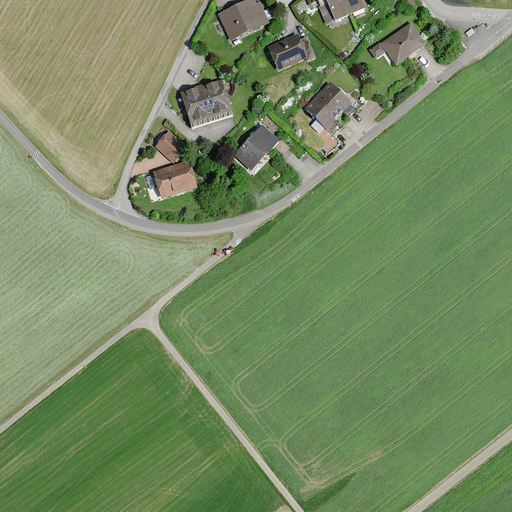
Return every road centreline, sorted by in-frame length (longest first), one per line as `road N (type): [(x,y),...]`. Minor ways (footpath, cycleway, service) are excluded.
road 1 (unclassified): [(260,215),(285,205),(507,25)]
road 2 (unclassified): [(147,316),(299,511)]
road 3 (unclassified): [(110,212),(212,0)]
road 4 (unclassified): [(147,316),(0,431)]
road 5 (unclassified): [(110,212),(192,231),(260,215)]
road 6 (unclassified): [(260,215),(147,316)]
road 7 (unclassified): [(0,118),(70,190),(110,212)]
road 8 (residential): [(511,435),(415,511)]
